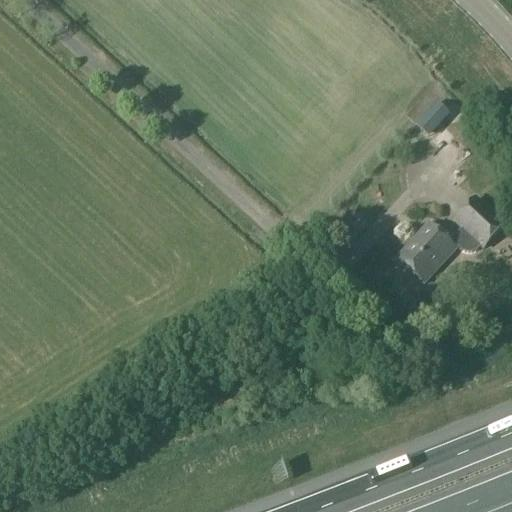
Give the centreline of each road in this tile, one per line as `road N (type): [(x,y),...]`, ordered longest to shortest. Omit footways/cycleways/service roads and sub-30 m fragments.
road 1 (unclassified): [(388,326),(22,0)]
road 2 (motorway): [(511,431),(306,511)]
